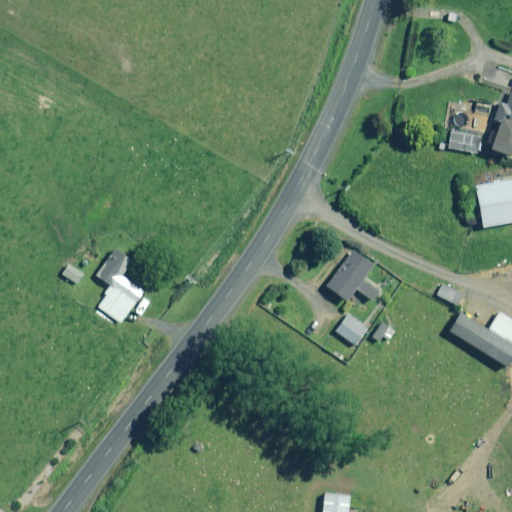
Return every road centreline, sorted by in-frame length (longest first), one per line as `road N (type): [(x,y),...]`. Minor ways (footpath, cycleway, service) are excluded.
road 1 (unclassified): [(62,511),(292,195),(373,0)]
road 2 (track): [(511,290),(292,195)]
